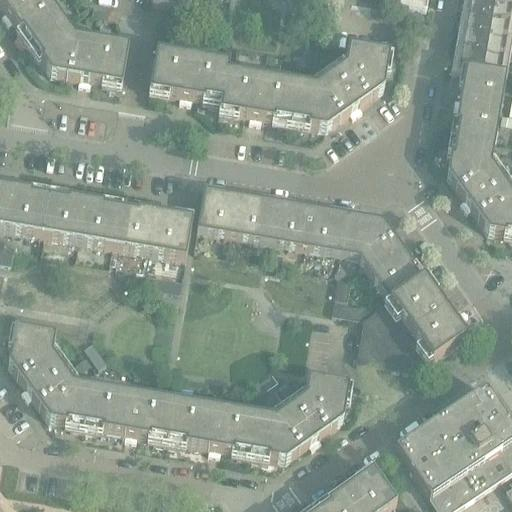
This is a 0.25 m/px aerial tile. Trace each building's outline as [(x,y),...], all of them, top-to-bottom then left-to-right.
[(62,31),(45,6),(40,0),(0,0),(0,13),(4,20),(0,22),(7,32),(11,29),(17,38),(21,43),(18,45),(26,56),(62,31)] [(193,18),(196,0),(195,0),(153,0),(151,11),(193,18)] [(420,9),(421,0),(382,0),(382,3),(402,15),(407,7),(420,9)] [(511,9),(511,0),(474,0),(474,3),(511,9)] [(508,28),(511,9),(474,3),(470,2),(468,12),(466,21),(508,28)] [(100,24),(101,14),(92,13),(91,23),(100,24)] [(116,27),(118,17),(101,14),(100,24),(116,27)] [(227,24),(228,17),(217,15),(216,22),(227,24)] [(197,38),(199,25),(162,19),(160,31),(197,38)] [(505,46),(508,28),(466,21),(466,25),(463,39),(505,46)] [(120,98),(128,53),(71,44),(62,31),(26,56),(34,66),(36,65),(49,83),(78,88),(77,92),(89,94),(89,90),(101,91),(100,95),(120,98)] [(502,63),(505,46),(463,39),(460,56),(502,63)] [(325,138),(382,97),(385,81),(388,81),(392,61),(347,54),(344,70),(340,69),(314,88),(312,93),(296,90),(289,135),(308,138),(309,135),(325,138)] [(499,82),(502,63),(460,56),(459,66),(457,75),(460,75),(499,82)] [(219,115),(225,78),(227,78),(228,70),(222,70),(155,58),(148,103),(167,106),(168,103),(179,105),(178,109),(190,111),(190,107),(201,109),(201,112),(219,115)] [(493,155),(500,114),(505,83),(499,82),(460,75),(458,86),(462,87),(458,107),(455,106),(453,117),(457,118),(456,124),(453,137),(450,137),(448,148),(493,155)] [(289,135),(296,90),(262,84),(227,78),(225,78),(219,115),(217,123),(237,126),(238,123),(260,127),(271,129),(271,132),(289,135)] [(511,195),(497,174),(490,173),(493,155),(448,148),(446,161),(449,161),(446,183),(462,207),(459,210),(465,219),(469,217),(486,241),(503,243),(508,244),(508,248),(511,248),(511,195)] [(0,236),(41,243),(48,199),(35,197),(35,200),(18,197),(19,193),(7,191),(6,195),(0,194),(0,236)] [(267,251),(275,206),(257,203),(256,206),(223,200),(223,197),(203,194),(196,238),(267,251)] [(113,256),(121,211),(107,209),(106,213),(100,212),(90,209),(90,205),(79,203),(78,207),(77,207),(62,205),(62,201),(48,199),(41,243),(113,256)] [(341,263),(349,219),(327,215),(327,218),(316,216),(317,212),(305,210),(304,214),(288,211),(288,208),(275,206),(267,251),(341,263)] [(184,268),(192,224),(178,221),(177,225),(161,221),(161,217),(150,215),(149,219),(132,217),(133,213),(121,211),(113,256),(184,268)] [(412,270),(405,261),(409,258),(402,249),(398,252),(381,227),(365,225),(366,222),(349,219),(341,263),(357,266),(387,308),(389,310),(423,287),(426,285),(414,268),(412,270)] [(0,269),(10,272),(13,259),(0,257),(0,269)] [(144,282),(142,294),(151,296),(154,283),(144,282)] [(154,283),(151,296),(161,297),(163,285),(154,283)] [(163,285),(161,297),(170,299),(172,286),(163,285)] [(346,307),(350,287),(348,287),(340,285),(337,285),(333,305),(346,307)] [(179,301),(181,288),(172,286),(170,299),(179,301)] [(465,345),(449,323),(423,287),(389,310),(387,308),(370,320),(365,314),(333,308),(331,321),(362,327),(355,370),(415,381),(465,345)] [(79,392),(76,386),(57,360),(52,359),(55,342),(10,335),(7,349),(11,350),(7,372),(24,396),(20,398),(27,408),(31,405),(48,429),(70,433),(69,436),(81,438),(89,394),(79,392)] [(98,359),(91,349),(83,355),(90,365),(98,359)] [(106,370),(98,359),(90,365),(98,375),(106,370)] [(277,388),(271,379),(261,387),(267,395),(277,388)] [(317,446),(341,429),(348,393),(306,386),(304,397),(266,424),(255,422),(248,467),(267,470),(268,467),(284,469),(308,452),(310,456),(320,449),(317,446)] [(256,402),(267,395),(261,387),(250,394),(251,395),(254,399),(256,402)] [(165,453),(173,408),(89,394),(81,438),(95,441),(96,438),(102,439),(124,442),(123,447),(135,449),(136,444),(147,446),(146,449),(165,453)] [(511,478),(511,437),(484,396),(483,397),(483,398),(449,421),(449,420),(397,456),(396,455),(395,456),(432,511),(462,511),(463,511),(511,478)] [(248,467),(255,422),(173,408),(165,453),(184,456),(184,453),(208,457),(207,461),(218,463),(219,459),(224,459),(224,463),(248,467)] [(394,511),(395,511),(369,474),(357,483),(352,486),(354,489),(345,495),(343,492),(333,498),(336,502),(322,511),(320,509),(315,511),(394,511)]
